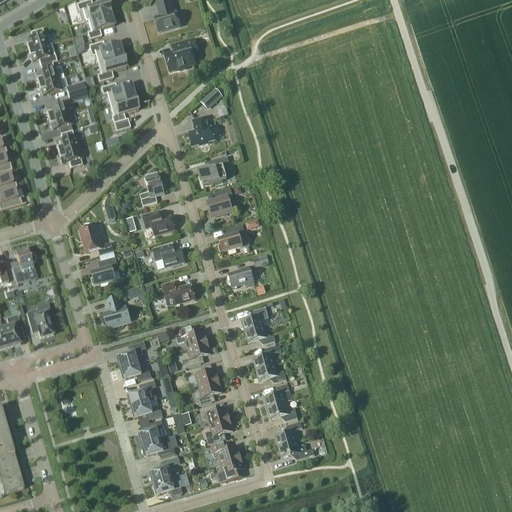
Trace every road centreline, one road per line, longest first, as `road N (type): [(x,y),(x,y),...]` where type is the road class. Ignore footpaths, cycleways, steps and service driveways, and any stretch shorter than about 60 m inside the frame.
road 1 (residential): [(163,511),(267,475),(165,122)]
road 2 (residential): [(52,224),(0,49)]
road 3 (residential): [(145,511),(98,357)]
road 4 (residential): [(52,224),(165,122)]
road 5 (residential): [(165,122),(129,0)]
road 6 (residential): [(84,344),(52,224)]
road 7 (unclassified): [(53,496),(19,379)]
